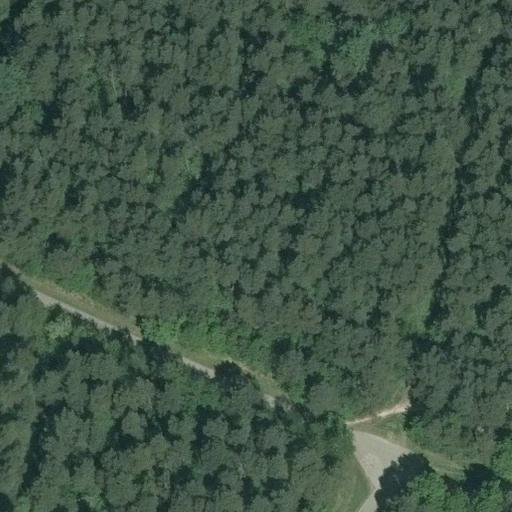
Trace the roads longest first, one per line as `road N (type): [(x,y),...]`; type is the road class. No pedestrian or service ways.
road 1 (track): [(392,457),(508,0)]
road 2 (track): [(0,281),(392,457)]
road 3 (track): [(511,473),(392,457)]
